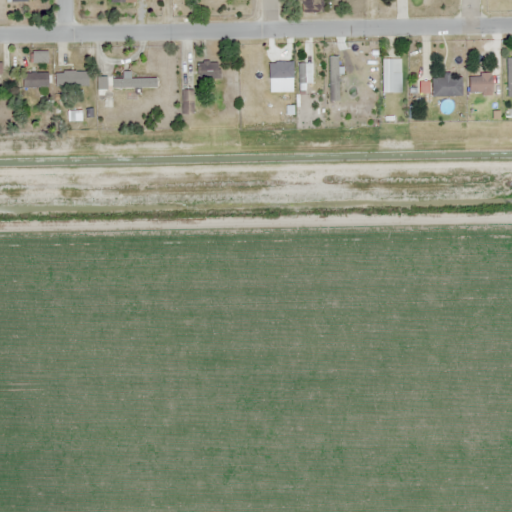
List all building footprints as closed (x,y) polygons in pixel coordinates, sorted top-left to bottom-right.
[(321,0),(299,0),(299,12),(321,12),(321,0)] [(382,93),(401,93),(401,59),(382,59),(382,93)] [(219,79),(219,62),(199,62),(199,79),(219,79)] [(55,71),(55,86),(88,86),(88,71),(55,71)] [(49,88),(49,72),(24,72),(24,88),(49,88)] [(493,93),(493,74),(469,74),(469,93),(493,93)] [(98,93),(135,93),(135,76),(98,76),(98,93)] [(432,76),(432,97),(463,97),(463,76),(432,76)]
